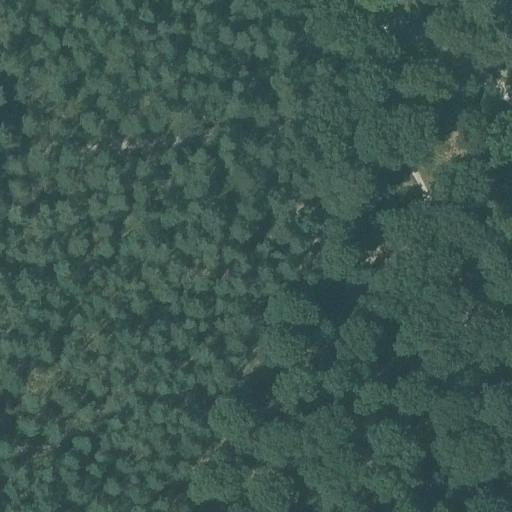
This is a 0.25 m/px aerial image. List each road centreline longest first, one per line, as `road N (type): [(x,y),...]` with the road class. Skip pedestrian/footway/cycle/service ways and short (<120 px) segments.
road 1 (track): [(0,159),(376,121)]
road 2 (unclassified): [(356,0),(511,94)]
